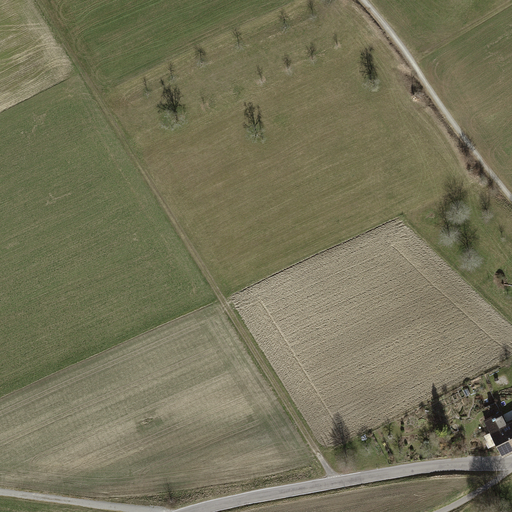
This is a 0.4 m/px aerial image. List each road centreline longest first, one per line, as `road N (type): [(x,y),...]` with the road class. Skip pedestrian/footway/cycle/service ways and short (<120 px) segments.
road 1 (track): [(334,483),(36,0)]
road 2 (unclassified): [(511,463),(366,476),(195,511)]
road 3 (track): [(511,204),(356,0)]
